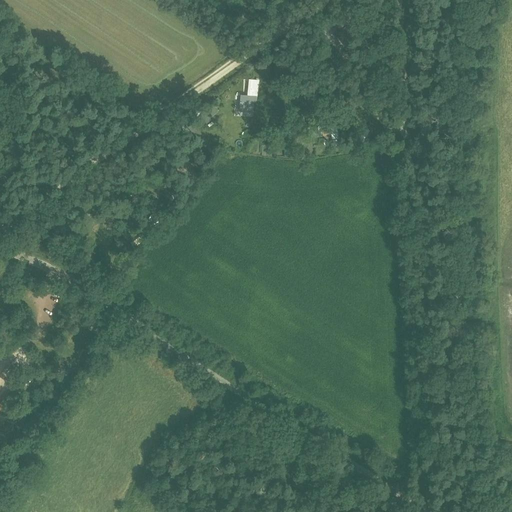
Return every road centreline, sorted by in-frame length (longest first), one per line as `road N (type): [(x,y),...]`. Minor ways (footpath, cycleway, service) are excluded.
road 1 (unclassified): [(419,511),(50,269),(0,249)]
road 2 (track): [(416,490),(400,0)]
road 3 (track): [(0,232),(325,0)]
